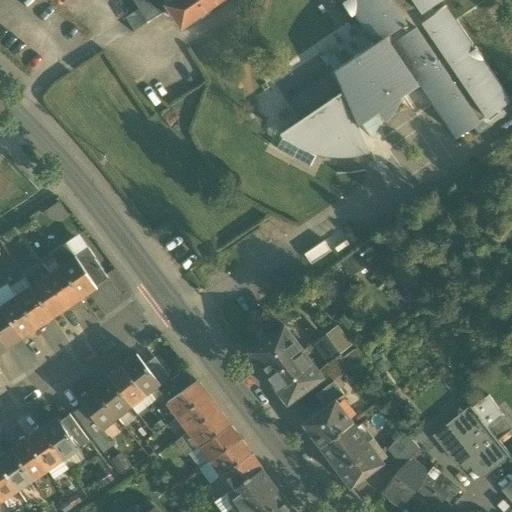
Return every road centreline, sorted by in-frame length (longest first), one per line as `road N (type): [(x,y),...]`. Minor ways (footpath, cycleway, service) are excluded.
road 1 (tertiary): [(339,511),(167,297)]
road 2 (tertiary): [(167,297),(37,129),(0,94)]
road 3 (residential): [(167,297),(0,409)]
